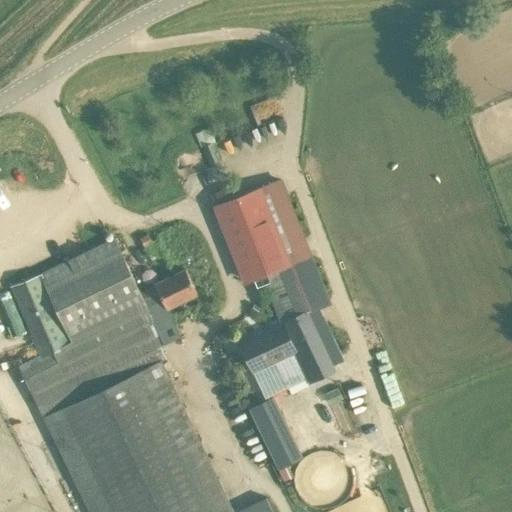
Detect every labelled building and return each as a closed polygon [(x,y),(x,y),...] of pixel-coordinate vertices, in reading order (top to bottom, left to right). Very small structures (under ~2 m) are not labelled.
[(320,108),(313,107),(312,121),(319,122),(320,108)] [(201,147),(209,164),(222,158),(214,142),(201,147)] [(281,180),(215,206),(244,279),(261,273),(280,322),(238,342),(252,371),(274,361),(287,387),(306,378),(308,383),(337,369),(308,310),(328,302),(281,180)] [(152,242),(148,234),(140,238),(144,246),(152,242)] [(115,236),(8,287),(39,354),(18,364),(87,511),(273,511),(266,496),(233,511),(232,511),(156,347),(182,335),(168,306),(196,292),(185,269),(140,291),(115,236)] [(330,402),(342,396),(337,387),(325,393),(330,402)] [(271,392),(245,405),(275,466),(301,454),(271,392)]
